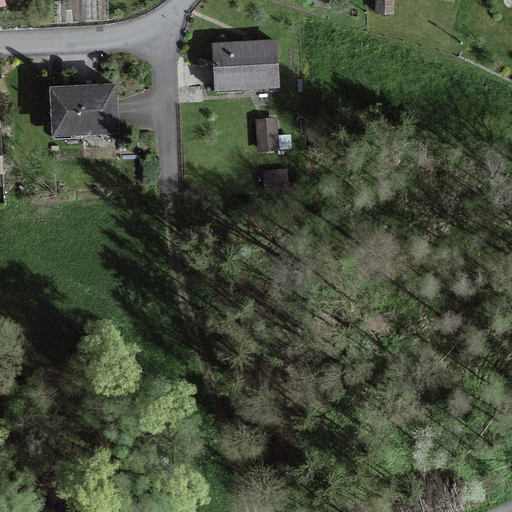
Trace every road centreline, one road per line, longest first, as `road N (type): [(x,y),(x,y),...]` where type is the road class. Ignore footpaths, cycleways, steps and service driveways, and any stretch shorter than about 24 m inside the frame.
road 1 (track): [(161,27),(166,197),(180,305),(247,511)]
road 2 (residential): [(0,45),(123,39),(161,27),(185,0)]
